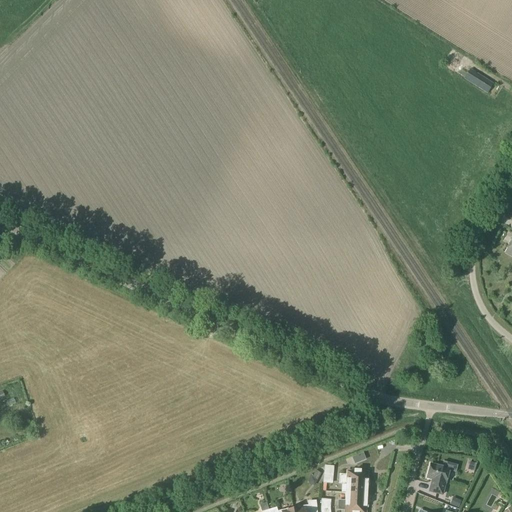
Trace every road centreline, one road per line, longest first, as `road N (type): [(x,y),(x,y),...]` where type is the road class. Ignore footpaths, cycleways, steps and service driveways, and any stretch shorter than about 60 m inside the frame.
road 1 (unclassified): [(430,406),(365,394),(0,222)]
road 2 (unclassified): [(511,340),(477,304),(469,268),(510,178)]
